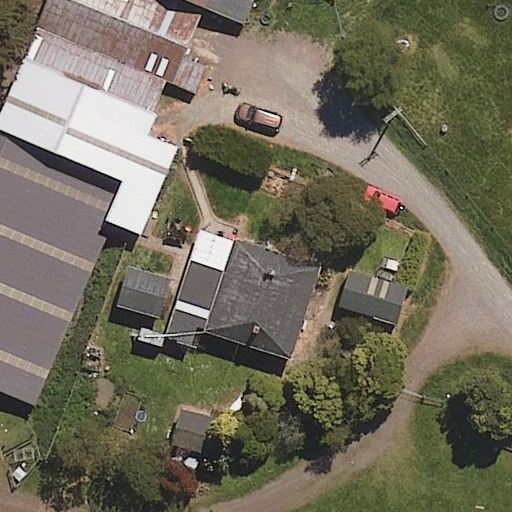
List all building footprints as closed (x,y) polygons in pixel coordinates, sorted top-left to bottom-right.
[(212,49),(187,39),(199,9),(176,0),(50,0),(0,122),(0,125),(128,179),(110,220),(142,234),(178,148),(147,135),(169,83),(194,93),(212,49)] [(254,0),(188,0),(245,23),(254,0)] [(0,389),(34,404),(126,180),(0,126),(0,389)] [(321,266),(204,229),(174,321),(291,359),(321,266)] [(173,280),(132,267),(119,305),(160,318),(173,280)] [(410,289),(353,272),(342,307),(399,325),(410,289)] [(214,419),(181,415),(176,448),(210,453),(214,419)]
